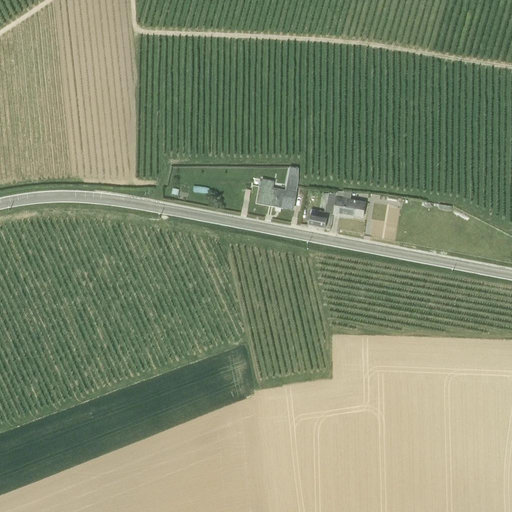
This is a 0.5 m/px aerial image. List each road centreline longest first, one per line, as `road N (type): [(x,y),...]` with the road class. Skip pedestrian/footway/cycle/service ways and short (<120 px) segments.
road 1 (tertiary): [(0,202),(107,197),(511,274)]
road 2 (track): [(131,0),(131,22),(143,32),(367,46),(511,68)]
